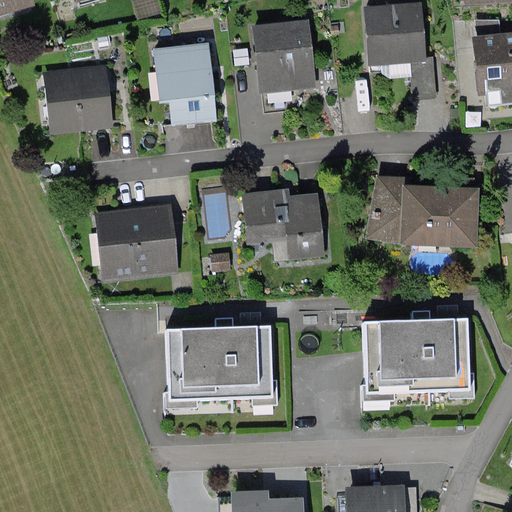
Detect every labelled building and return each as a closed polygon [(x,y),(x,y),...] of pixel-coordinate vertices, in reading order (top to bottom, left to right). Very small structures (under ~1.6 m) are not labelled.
[(29,0),(0,0),(0,20),(33,12),(29,0)] [(511,0),(467,0),(468,8),(511,6),(511,0)] [(431,4),(366,10),(372,76),(414,72),(417,102),(440,100),(431,4)] [(308,29),(252,35),(260,111),(286,108),(283,82),(314,79),(308,29)] [(511,42),(477,44),(480,104),(511,102),(511,42)] [(206,48),(154,55),(162,110),(170,109),(173,134),(217,128),(206,48)] [(105,82),(45,88),(50,137),(110,131),(105,82)] [(407,194),(376,187),(368,239),(408,249),(480,250),(480,198),(407,194)] [(319,200),(250,206),(254,248),(270,247),(272,271),(325,266),(319,200)] [(173,222),(102,229),(106,275),(177,268),(173,222)] [(467,325),(367,329),(370,400),(470,395),(467,325)] [(269,332),(159,337),(163,417),(273,412),(269,332)] [(511,447),(500,459),(511,471),(511,447)] [(410,511),(409,491),(350,493),(351,511),(410,511)] [(300,511),(301,503),(233,504),(232,511),(300,511)]
